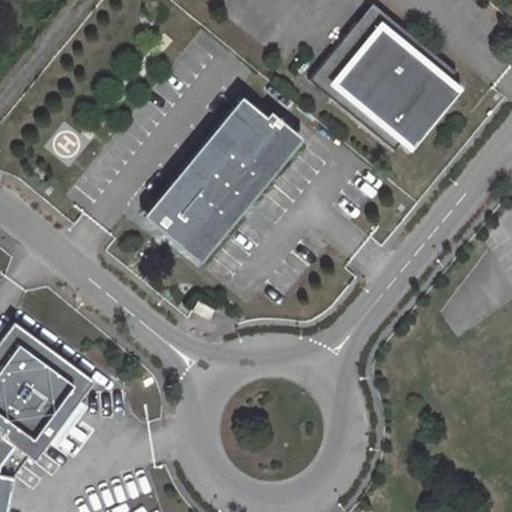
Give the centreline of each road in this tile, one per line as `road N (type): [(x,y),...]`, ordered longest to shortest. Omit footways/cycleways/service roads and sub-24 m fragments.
road 1 (residential): [(211,384),(199,405),(199,452),(229,489),(275,500),(318,479),(332,459),(337,412),(311,372)]
road 2 (residential): [(511,133),(311,372)]
road 3 (residential): [(0,203),(211,384)]
road 4 (unknown): [(195,429),(139,422),(74,457)]
